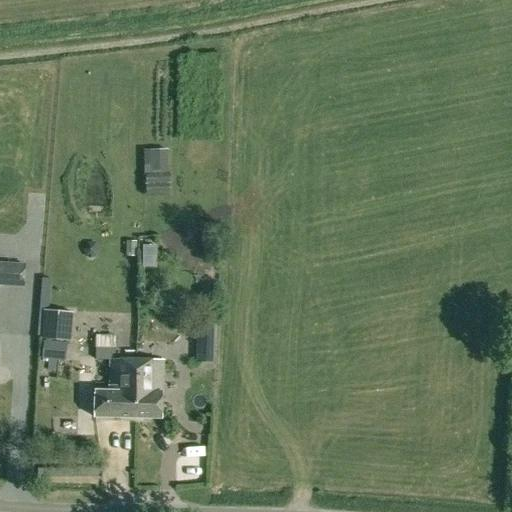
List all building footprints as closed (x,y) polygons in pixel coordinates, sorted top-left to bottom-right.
[(150,149),(151,174),(168,174),(168,149),(150,149)] [(95,255),(98,249),(95,241),(87,241),(83,248),(87,255),(95,255)] [(0,263),(0,285),(24,287),(26,264),(0,263)] [(42,358),(66,361),(68,342),(71,342),(74,312),(44,310),(42,338),(44,339),(42,358)] [(196,362),(213,363),(215,322),(198,322),(196,362)] [(110,359),(115,359),(115,346),(96,345),(95,359),(110,359)] [(94,417),(135,418),(136,360),(115,359),(110,359),(109,391),(95,391),(94,417)] [(135,418),(162,418),(163,360),(136,360),(135,418)]
